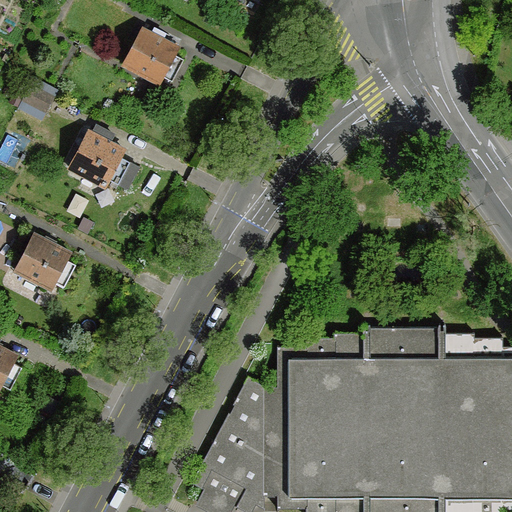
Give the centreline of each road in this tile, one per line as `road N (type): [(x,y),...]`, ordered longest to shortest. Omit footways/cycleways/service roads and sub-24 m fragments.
road 1 (tertiary): [(257,200),(89,511)]
road 2 (tertiary): [(257,200),(374,99),(428,67)]
road 3 (tertiary): [(334,33),(271,142),(257,200)]
road 4 (secondary): [(428,67),(511,191)]
